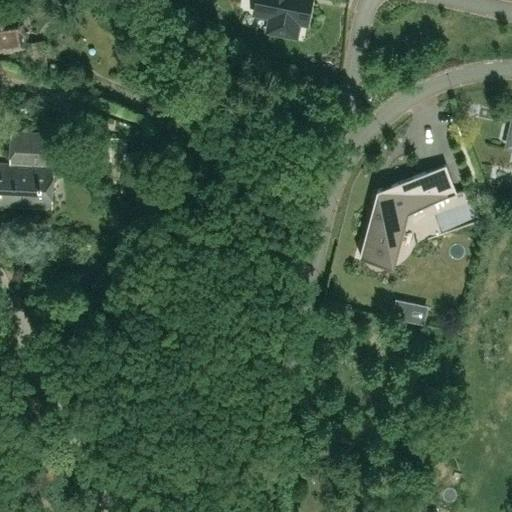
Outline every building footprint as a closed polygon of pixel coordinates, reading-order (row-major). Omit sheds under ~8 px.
[(256,0),(254,13),(271,16),(268,30),(290,35),(293,21),(299,22),(307,24),(311,0),(256,0)] [(24,33),(21,12),(12,13),(10,2),(0,3),(0,49),(25,46),(23,33),(24,33)] [(47,64),(44,40),(28,42),(29,50),(23,51),(25,67),(47,64)] [(0,205),(52,208),(55,134),(12,132),(11,164),(0,164),(0,205)] [(102,141),(102,167),(112,167),(112,183),(125,183),(125,185),(138,185),(138,171),(130,171),(130,167),(127,167),(128,140),(112,140),(112,141),(102,141)] [(395,265),(410,209),(456,193),(446,164),(378,189),(360,256),(395,265)] [(430,320),(439,282),(428,280),(420,318),(430,320)]
